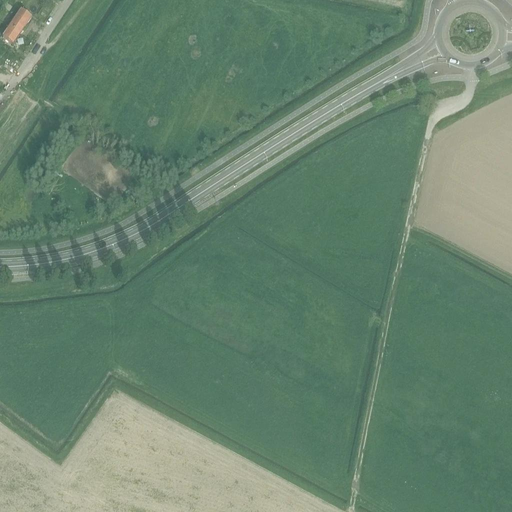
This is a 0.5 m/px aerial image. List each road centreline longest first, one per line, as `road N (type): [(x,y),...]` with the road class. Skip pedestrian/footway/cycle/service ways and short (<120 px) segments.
road 1 (track): [(352,503),(431,123),(469,96),(470,66)]
road 2 (primary): [(0,267),(62,260),(124,240),(390,77)]
